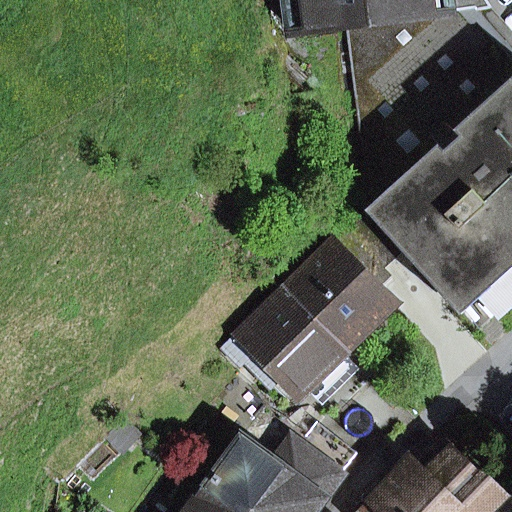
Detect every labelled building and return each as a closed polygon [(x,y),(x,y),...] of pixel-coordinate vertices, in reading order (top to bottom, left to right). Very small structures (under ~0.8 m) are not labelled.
[(511,49),(479,13),(470,0),(290,0),(294,32),(345,26),(345,29),(335,35),(342,95),(353,94),(356,123),(346,124),(353,186),(363,185),(366,211),(405,250),(452,303),(511,248),(511,49)] [(511,30),(490,6),(486,0),(470,0),(479,13),(511,49),(511,30)] [(346,231),(333,244),(350,259),(359,249),(383,271),(405,250),(366,211),(358,203),(346,231)] [(350,259),(333,244),(287,288),(348,349),(397,301),(350,259)] [(480,299),(497,317),(511,302),(511,248),(452,303),(463,315),(480,299)] [(239,337),(254,354),(283,383),(300,400),(308,391),(342,355),(348,349),(287,288),(239,337)] [(242,367),(254,354),(239,337),(225,350),(242,367)] [(271,396),(283,383),(254,354),(242,367),(271,396)] [(308,391),(323,406),(358,371),(342,355),(308,391)] [(318,423),(300,446),(339,477),(357,454),(318,423)] [(188,511),(314,511),(340,477),(339,477),(300,446),(292,440),(274,464),(242,440),(188,511)] [(362,511),(486,511),(506,493),(469,459),(467,461),(454,448),(429,476),(404,468),(362,511)]
